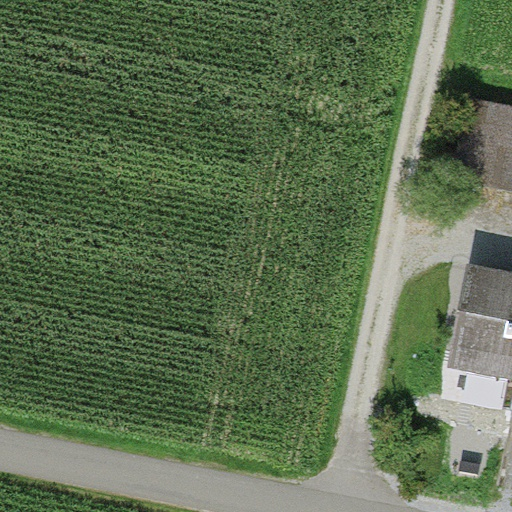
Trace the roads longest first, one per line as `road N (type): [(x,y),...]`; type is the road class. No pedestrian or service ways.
road 1 (track): [(440,0),(339,511)]
road 2 (unclassified): [(0,452),(301,511)]
road 3 (track): [(388,263),(486,229),(511,234)]
